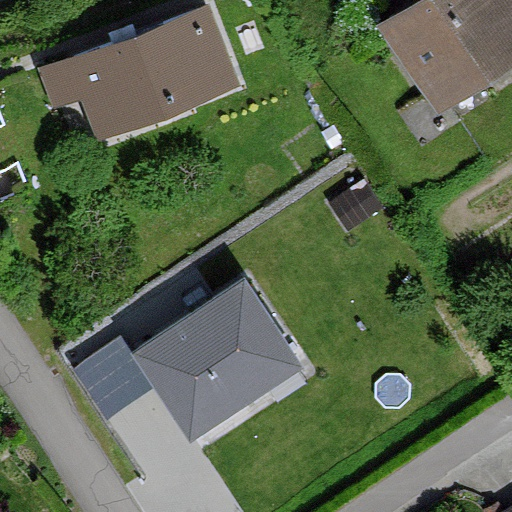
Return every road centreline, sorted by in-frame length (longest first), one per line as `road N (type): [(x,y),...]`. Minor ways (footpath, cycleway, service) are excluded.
road 1 (residential): [(109,511),(0,344)]
road 2 (residential): [(372,511),(511,421)]
